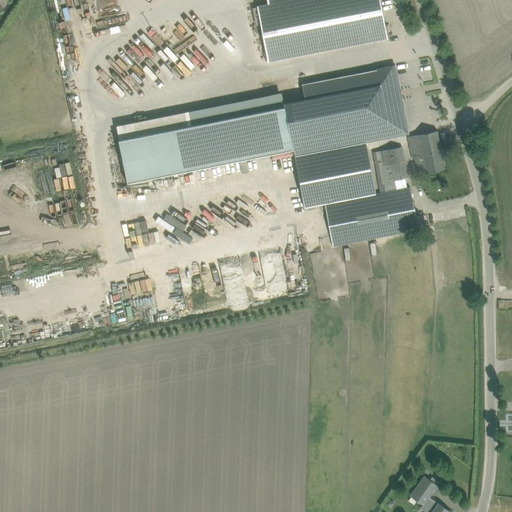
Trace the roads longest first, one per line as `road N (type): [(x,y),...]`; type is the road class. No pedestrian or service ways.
road 1 (unclassified): [(482,511),(490,476),(490,231),(468,135)]
road 2 (unknown): [(433,35),(94,106)]
road 3 (unclassified): [(468,135),(420,0)]
